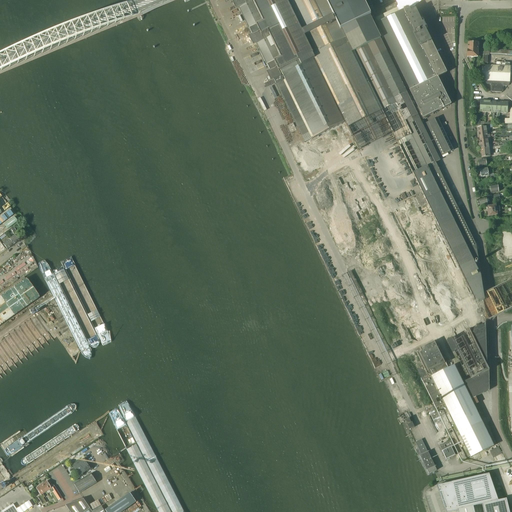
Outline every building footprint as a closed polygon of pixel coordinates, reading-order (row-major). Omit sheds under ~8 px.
[(143,17),(143,16),(136,0),(129,0),(137,19),(138,19),(139,20),(140,20),(141,19),(142,19),(142,18),(143,17)] [(232,0),(231,1),(236,10),(239,8),(252,35),(249,37),(253,46),(256,44),(269,71),(266,72),(271,82),(273,80),(304,143),(345,123),(348,129),(397,105),(405,121),(417,115),(384,48),(375,30),(377,29),(407,90),(409,89),(411,93),(409,94),(422,119),(450,104),(437,78),(447,73),(424,29),(426,28),(423,23),(422,24),(415,10),(411,13),(410,11),(410,10),(409,10),(408,9),(407,9),(406,9),(404,10),(399,12),(397,8),(371,21),(360,0),(232,0)] [(468,43),(467,57),(477,57),(477,53),(478,48),(478,45),(479,45),(479,43),(468,43)] [(483,63),(488,63),(489,54),(511,56),(511,51),(494,49),(494,48),(490,47),(490,48),(486,47),(485,47),(484,48),(484,52),(483,63)] [(492,81),(492,83),(497,83),(497,82),(501,82),(510,82),(510,67),(482,65),(481,81),(482,81),(484,81),(492,81)] [(501,83),(501,82),(497,82),(497,83),(492,83),(492,87),(490,87),(490,91),(492,91),(492,92),(501,93),(501,91),(502,91),(503,86),(506,86),(506,83),(501,83)] [(492,110),(492,113),(507,114),(508,103),(491,102),(490,109),(490,110),(492,110)] [(437,118),(426,124),(442,158),(448,155),(447,153),(453,151),(437,118)] [(507,163),(511,161),(511,144),(511,148),(511,156),(505,158),(506,161),(494,164),(494,165),(506,163),(507,163)] [(480,149),(481,157),(490,156),(490,154),(492,154),(492,147),(489,148),(480,149)] [(435,162),(413,173),(477,305),(485,301),(481,274),(474,262),(473,240),(435,162)] [(481,177),(483,177),(488,176),(487,169),(479,170),(481,177)] [(499,192),(497,185),(490,186),(491,194),(499,192)] [(9,212),(0,218),(0,219),(7,229),(16,222),(9,212)] [(15,235),(9,239),(13,245),(19,240),(15,235)] [(13,245),(9,239),(3,243),(7,249),(13,245)] [(409,430),(414,427),(412,422),(411,422),(409,418),(404,420),(409,430)] [(419,456),(427,471),(429,474),(437,470),(435,467),(428,452),(422,439),(415,443),(421,455),(419,456)] [(446,460),(455,455),(451,447),(453,446),(451,440),(440,446),(442,451),(446,460)] [(79,475),(80,475),(87,471),(87,472),(90,470),(88,466),(89,465),(87,462),(86,463),(84,460),(81,462),(80,461),(75,464),(76,465),(74,467),(75,468),(74,468),(78,475),(79,474),(79,475)] [(97,483),(91,474),(82,479),(74,484),(80,493),(97,483)] [(485,507),(485,511),(510,511),(508,501),(496,503),(488,478),(436,489),(443,511),(470,511),(470,510),(485,507)] [(41,484),(46,492),(49,490),(51,493),(53,492),(57,499),(62,497),(53,483),(49,485),(47,481),(41,484)] [(43,494),(46,492),(41,484),(36,488),(40,495),(37,497),(42,504),(46,502),(43,498),(45,497),(43,494)] [(93,511),(121,511),(136,502),(130,493),(106,510),(106,511),(104,511),(102,506),(93,511)] [(70,511),(92,511),(90,509),(84,499),(66,505),(70,511)] [(90,505),(93,510),(101,506),(98,500),(90,505)] [(29,501),(16,509),(18,511),(23,511),(32,506),(29,501)]
